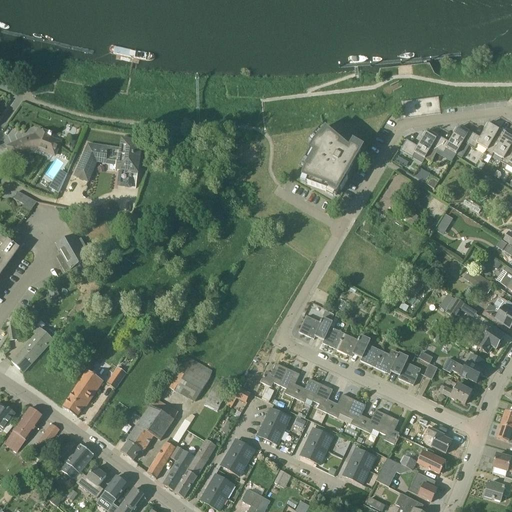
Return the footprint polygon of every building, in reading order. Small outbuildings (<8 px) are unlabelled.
[(157,72),(160,54),(106,43),(101,64),(107,66),(123,68),(130,69),(132,69),(143,70),(148,71),(157,72)] [(401,101),(402,117),(439,114),(438,98),(401,101)] [(499,131),(501,127),(494,123),(492,127),(489,124),(480,138),(470,132),(463,143),(475,150),(478,145),(487,150),(499,131)] [(463,143),(470,132),(463,128),(461,131),(457,129),(449,143),(438,136),(425,160),(431,163),(438,151),(443,154),(446,149),(456,155),(459,150),(463,143)] [(301,183),(327,193),(328,191),(336,196),(350,172),(348,170),(355,157),(339,148),(341,145),(322,129),(314,139),(317,142),(314,146),(305,162),(310,164),(307,169),(301,183)] [(53,136),(51,136),(38,131),(35,138),(31,139),(30,137),(7,148),(11,157),(12,160),(29,152),(36,151),(55,158),(57,154),(61,142),(52,139),(53,136)] [(508,136),(499,131),(487,150),(485,154),(492,158),(494,154),(503,160),(511,145),(511,133),(510,133),(508,136)] [(425,160),(438,136),(431,132),(429,136),(426,133),(418,147),(407,141),(400,152),(412,159),(415,154),(425,160)] [(75,176),(88,182),(92,173),(90,172),(96,160),(116,163),(115,171),(120,171),(118,186),(130,188),(132,173),(138,174),(141,150),(143,142),(121,139),(120,150),(107,148),(89,146),(75,176)] [(511,145),(503,160),(501,163),(508,167),(511,169),(511,145)] [(465,154),(459,150),(456,155),(456,156),(462,159),(465,154)] [(403,160),(397,156),(393,162),(400,166),(403,160)] [(481,172),(485,165),(480,163),(477,169),(481,172)] [(413,177),(423,184),(429,174),(419,168),(413,177)] [(427,186),(434,190),(438,183),(434,180),(430,181),(427,186)] [(62,186),(54,181),(49,188),(58,194),(62,186)] [(407,198),(424,207),(432,194),(414,184),(407,198)] [(36,203),(34,202),(17,193),(13,200),(24,205),(21,211),(28,214),(36,204),(36,203)] [(511,246),(511,235),(509,233),(503,241),(511,246)] [(56,258),(61,266),(67,276),(72,273),(73,274),(80,270),(82,272),(88,268),(85,263),(89,261),(85,255),(89,253),(81,240),(78,242),(74,236),(56,246),(61,255),(56,258)] [(9,245),(11,241),(9,244),(0,238),(0,283),(16,261),(16,260),(15,262),(12,259),(20,248),(19,247),(17,250),(9,245)] [(502,252),(507,245),(501,241),(496,248),(502,252)] [(511,248),(508,245),(503,252),(511,258),(511,257),(511,248)] [(498,271),(501,264),(495,260),(491,266),(498,271)] [(511,271),(506,268),(504,272),(508,275),(507,277),(505,276),(500,284),(506,288),(511,292),(511,271)] [(464,280),(487,296),(494,286),(470,270),(464,280)] [(176,300),(159,289),(154,298),(171,309),(176,300)] [(511,310),(511,306),(505,302),(500,298),(492,308),(490,307),(485,313),(501,324),(510,330),(511,326),(511,312),(511,311),(511,310)] [(455,299),(445,314),(456,321),(465,307),(466,306),(455,299)] [(325,312),(322,318),(331,322),(334,316),(325,312)] [(312,340),(319,323),(306,317),(299,334),(312,340)] [(330,328),(331,326),(332,324),(323,319),(322,322),(321,322),(320,324),(319,323),(312,340),(314,341),(317,335),(325,339),(322,345),(324,345),(332,329),(330,328)] [(14,323),(7,324),(9,342),(17,341),(14,323)] [(504,339),(495,333),(489,329),(489,330),(481,325),(475,334),(481,338),(477,343),(474,341),(472,344),(486,355),(491,347),(496,350),(504,339)] [(23,374),(30,366),(53,341),(36,326),(31,332),(32,332),(37,336),(30,343),(12,364),(23,374)] [(337,351),(344,335),(332,329),(324,345),(337,351)] [(350,357),(357,341),(344,335),(337,351),(350,357)] [(359,342),(357,341),(350,357),(352,358),(355,353),(363,356),(360,362),(362,363),(370,347),(368,347),(370,342),(361,337),(359,342)] [(375,369),(382,353),(370,347),(362,363),(375,369)] [(174,393),(194,403),(212,372),(192,361),(194,357),(186,352),(184,356),(183,356),(165,386),(174,392),(174,393)] [(390,376),(392,370),(397,360),(389,356),(382,353),(375,369),(388,375),(390,376)] [(429,365),(432,359),(422,353),(419,360),(429,365)] [(399,355),(397,360),(392,370),(401,374),(406,364),(407,363),(408,359),(399,355)] [(480,370),(484,363),(484,362),(471,355),(464,369),(448,360),(442,370),(450,375),(451,372),(467,381),(468,380),(476,384),(483,372),(480,370)] [(413,387),(420,371),(406,364),(401,374),(398,380),(400,381),(413,387)] [(273,384),(280,387),(281,385),(288,370),(276,365),(271,375),(266,372),(261,384),(270,388),(271,387),(273,384)] [(432,367),(429,365),(424,377),(432,381),(437,369),(432,367)] [(123,372),(119,370),(117,368),(106,385),(116,391),(127,374),(123,372)] [(285,394),(295,399),(300,388),(295,386),(300,376),(288,370),(281,385),(280,387),(287,390),(285,394)] [(77,418),(83,408),(86,409),(104,382),(87,372),(63,409),(77,418)] [(218,380),(204,405),(218,412),(231,387),(218,380)] [(313,402),(314,400),(321,386),(309,380),(305,390),(300,388),(295,399),(304,403),(306,399),(313,402)] [(472,393),(463,388),(457,385),(454,392),(445,388),(441,394),(456,402),(457,401),(465,405),(472,393)] [(317,410),(328,415),(333,403),(328,401),(333,391),(321,386),(314,400),(313,402),(320,405),(317,410)] [(249,396),(236,389),(232,397),(245,404),(249,396)] [(272,398),(266,395),(264,394),(262,400),(269,403),(272,398)] [(445,400),(442,395),(437,399),(440,404),(445,400)] [(346,418),(348,415),(354,401),(342,396),(338,406),(333,403),(328,415),(337,419),(339,415),(346,418)] [(174,421),(178,414),(155,400),(150,408),(149,407),(126,442),(128,444),(121,453),(133,462),(139,452),(141,454),(153,437),(160,442),(175,421),(174,421)] [(351,425),(361,430),(366,419),(361,417),(366,407),(354,401),(348,415),(346,418),(353,421),(351,425)] [(0,433),(1,434),(15,415),(7,409),(5,413),(0,408),(0,433)] [(16,455),(42,419),(29,409),(12,433),(3,446),(16,455)] [(264,423),(284,432),(290,419),(271,410),(264,423)] [(379,433),(380,431),(387,417),(375,411),(371,421),(366,419),(361,430),(370,434),(372,430),(379,433)] [(501,426),(511,429),(511,414),(506,412),(501,426)] [(320,425),(323,419),(315,415),(313,422),(320,425)] [(387,417),(380,431),(379,433),(386,436),(384,441),(394,446),(399,434),(394,432),(399,422),(387,417)] [(302,430),(306,423),(298,418),(294,426),(302,430)] [(177,447),(191,424),(185,421),(173,440),(171,438),(167,444),(147,474),(156,480),(170,459),(177,447)] [(277,446),(284,432),(264,423),(258,437),(277,446)] [(31,455),(38,460),(59,431),(50,425),(37,443),(39,445),(31,455)] [(511,444),(511,429),(501,426),(497,440),(511,444)] [(307,443),(326,452),(333,438),(314,429),(307,443)] [(431,448),(437,450),(446,455),(446,453),(448,454),(450,450),(448,449),(452,443),(443,439),(444,437),(429,429),(425,436),(435,441),(431,448)] [(215,447),(206,442),(206,441),(195,458),(190,467),(189,467),(175,492),(174,493),(184,499),(205,464),(215,447)] [(247,465),(254,452),(236,441),(228,454),(247,465)] [(326,452),(307,443),(300,457),(320,466),(326,452)] [(80,474),(94,456),(81,446),(61,472),(75,482),(81,475),(80,474)] [(175,492),(189,467),(190,467),(195,458),(184,452),(177,447),(170,459),(177,464),(163,486),(174,492),(174,491),(175,492)] [(375,459),(356,450),(349,463),(369,472),(375,459)] [(445,463),(436,459),(432,457),(434,454),(428,452),(427,454),(423,452),(422,454),(421,455),(420,455),(420,456),(419,457),(418,458),(418,459),(418,460),(418,461),(418,462),(418,463),(417,464),(439,475),(445,463)] [(239,478),(247,465),(228,454),(221,467),(239,478)] [(511,459),(506,458),(497,455),(493,468),(494,468),(492,475),(505,478),(506,474),(508,474),(508,473),(511,474),(511,459)] [(399,466),(412,472),(417,464),(404,457),(399,466)] [(388,489),(396,474),(399,467),(387,460),(376,482),(388,489)] [(343,477),(353,482),(362,486),(369,472),(349,463),(343,477)] [(334,477),(336,471),(331,468),(328,474),(334,477)] [(98,488),(106,477),(95,469),(87,479),(83,476),(77,484),(96,499),(103,491),(98,488)] [(281,483),(285,474),(281,472),(274,484),(278,487),(281,483)] [(418,497),(422,499),(431,503),(437,491),(433,489),(436,483),(417,474),(413,483),(411,487),(420,491),(418,494),(419,495),(418,497)] [(235,487),(224,481),(216,476),(208,489),(227,500),(235,487)] [(116,502),(128,486),(116,477),(97,503),(92,511),(93,511),(102,511),(107,505),(111,508),(115,501),(116,502)] [(511,481),(505,479),(502,488),(488,484),(484,498),(501,503),(503,497),(508,499),(510,493),(511,493),(511,481)] [(217,511),(219,511),(227,500),(208,489),(200,502),(217,511)] [(68,495),(63,490),(56,498),(62,503),(68,495)] [(134,511),(145,498),(134,490),(116,511),(134,511)] [(72,491),(67,498),(72,502),(78,495),(72,491)] [(257,511),(262,504),(264,500),(249,492),(243,504),(251,508),(248,511),(257,511)] [(48,500),(56,507),(61,502),(52,495),(48,500)] [(418,511),(416,511),(420,505),(401,495),(395,506),(400,508),(397,511),(418,511)] [(382,511),(385,507),(370,499),(366,506),(378,511),(382,511)]
